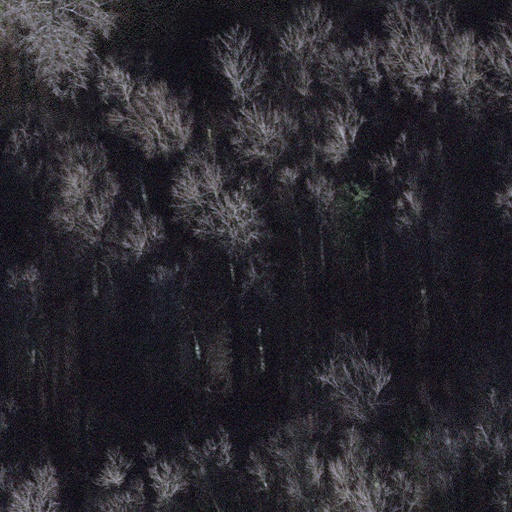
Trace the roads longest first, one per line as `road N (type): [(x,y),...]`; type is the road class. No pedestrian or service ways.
road 1 (track): [(511,374),(0,488)]
road 2 (track): [(221,0),(0,98)]
